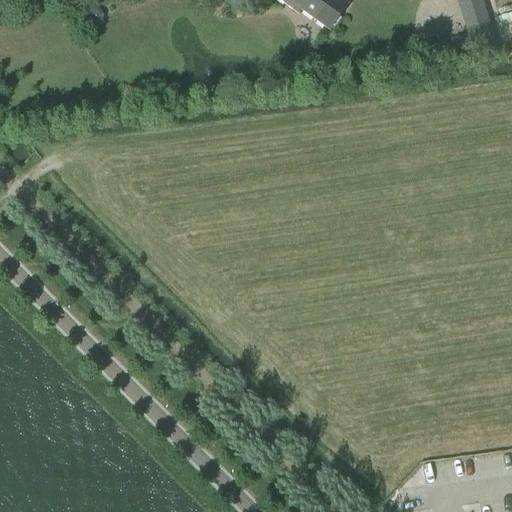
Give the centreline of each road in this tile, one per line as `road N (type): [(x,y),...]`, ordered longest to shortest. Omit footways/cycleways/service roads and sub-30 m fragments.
road 1 (track): [(338,511),(0,169)]
road 2 (unclassified): [(255,511),(0,255)]
